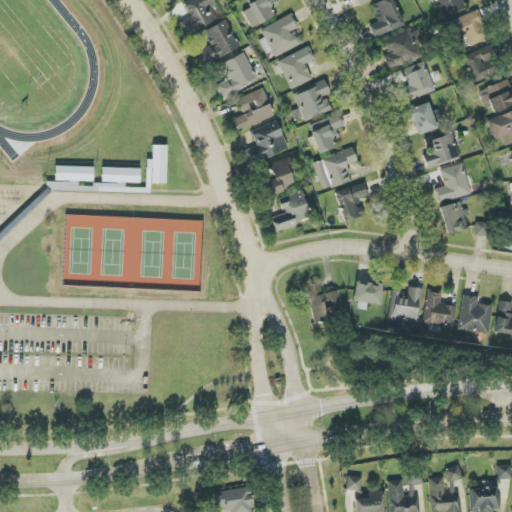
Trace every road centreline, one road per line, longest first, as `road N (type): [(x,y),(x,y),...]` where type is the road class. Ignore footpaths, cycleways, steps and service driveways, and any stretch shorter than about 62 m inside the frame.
road 1 (secondary): [(65,482),(401,430),(511,423)]
road 2 (secondary): [(511,388),(448,389),(131,441)]
road 3 (residential): [(262,279),(233,190),(155,38),(126,0)]
road 4 (residential): [(425,243),(365,67),(331,0)]
road 5 (residential): [(261,272),(334,250),(425,243),(511,256)]
road 6 (residential): [(313,511),(283,336),(262,279)]
road 7 (residential): [(262,279),(254,323),(285,511)]
road 8 (secondary): [(131,441),(0,447)]
